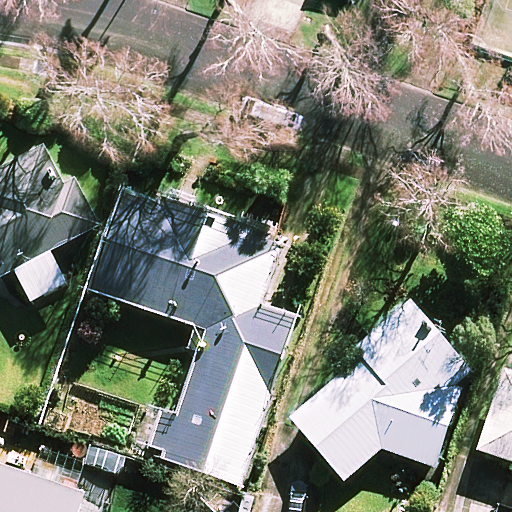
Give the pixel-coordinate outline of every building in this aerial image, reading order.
[(103,231),(58,146),(0,176),(0,285),(17,276),(33,306),(70,286),(55,257),(103,231)] [(212,216),(132,190),(96,297),(210,335),(167,464),(243,490),(297,325),(263,313),(288,237),(213,212),(212,216)] [(473,375),(411,308),(359,356),(366,363),(295,427),(348,485),(384,453),(437,473),(473,375)] [(511,511),(511,377),(508,376),(481,456),(511,466),(511,467),(498,507),(511,511)] [(81,511),(86,497),(0,469),(0,511),(81,511)]
